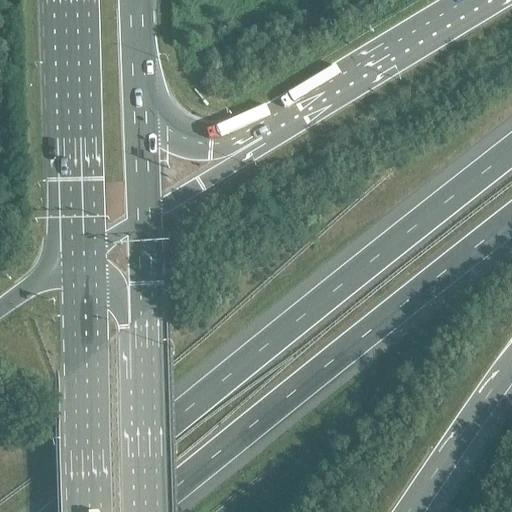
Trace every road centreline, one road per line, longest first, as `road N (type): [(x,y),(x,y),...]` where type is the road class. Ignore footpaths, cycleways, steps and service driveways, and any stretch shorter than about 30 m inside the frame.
road 1 (motorway): [(511,149),(54,511)]
road 2 (motorway): [(147,511),(511,223)]
road 3 (primary): [(65,0),(75,259)]
road 4 (primary): [(75,259),(81,511)]
road 5 (motorway): [(486,0),(278,131)]
road 6 (motorway): [(412,511),(511,374)]
road 7 (primary): [(148,381),(146,217)]
road 8 (motorway): [(278,131),(146,217)]
road 9 (motorway): [(278,131),(198,143),(158,125),(141,102)]
road 10 (motorway): [(148,381),(124,328),(117,288),(75,259)]
road 11 (primary): [(152,511),(148,381)]
